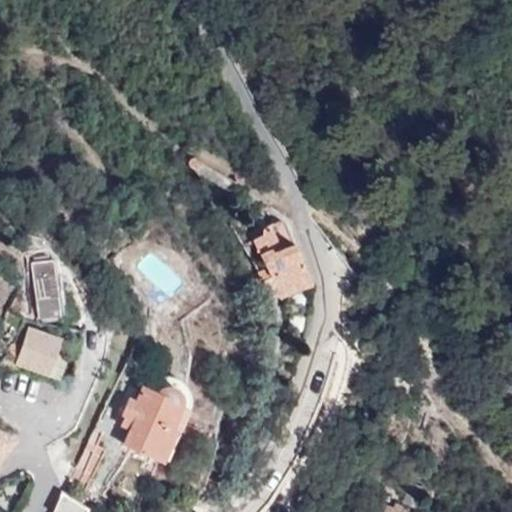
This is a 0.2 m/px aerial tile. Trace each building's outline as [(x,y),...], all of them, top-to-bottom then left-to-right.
[(218,198),(234,181),(193,156),(188,158),(188,163),(218,198)] [(256,271),(269,296),(277,293),(278,295),(310,281),(283,221),(281,219),(279,219),(262,226),(261,230),(262,233),(252,238),(265,266),(256,271)] [(38,318),(58,314),(50,256),(29,259),(38,318)] [(20,323),(1,360),(48,374),(60,336),(20,323)] [(121,413),(123,414),(132,418),(129,427),(122,442),(160,458),(174,425),(169,423),(178,402),(179,397),(178,391),(175,388),(170,385),(165,384),(160,386),(154,391),(140,385),(133,399),(127,396),(121,413)] [(132,418),(123,414),(119,422),(129,427),(132,418)] [(0,459),(2,457),(15,439),(0,429),(0,459)] [(80,511),(84,506),(60,491),(52,510),(54,511),(80,511)]
